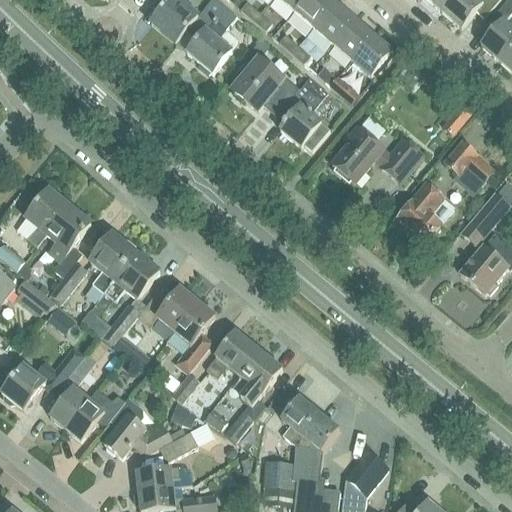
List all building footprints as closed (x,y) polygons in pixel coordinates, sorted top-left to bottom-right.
[(191,0),(206,12),(215,2),(213,0),(191,0)] [(308,0),(275,0),(294,17),(308,0)] [(327,0),(308,0),(294,17),(313,33),(335,7),(327,0)] [(456,0),(423,0),(423,1),(442,17),(456,0)] [(484,23),(497,8),(504,0),(488,0),(482,7),(474,0),(456,0),(442,17),(462,34),(477,16),(484,23)] [(481,51),(501,68),(511,54),(511,32),(504,26),(511,17),(511,0),(489,27),(496,33),(481,51)] [(176,49),(186,38),(198,21),(174,1),(152,28),(176,49)] [(215,2),(206,12),(198,21),(186,38),(197,47),(187,58),(200,69),(198,71),(208,80),(211,77),(213,79),(232,56),(231,55),(238,46),(226,35),(238,21),(215,2)] [(254,25),(260,18),(247,7),(241,15),(254,25)] [(355,24),(335,7),(313,33),(332,50),(355,24)] [(272,29),(260,18),(254,25),(266,36),(272,29)] [(374,40),(355,24),(332,50),(352,66),(374,40)] [(292,58),(299,51),(286,40),(279,47),(292,58)] [(374,40),(352,66),(373,85),(395,59),(374,40)] [(311,61),(299,51),(292,58),(305,69),(311,61)] [(511,54),(501,68),(511,77),(511,54)] [(290,107),(300,95),(285,82),(283,85),(259,65),(233,96),(258,117),(263,110),(278,122),(290,107)] [(330,91),(337,84),(324,73),(318,80),(330,91)] [(299,113),(293,120),(280,135),(302,153),(322,128),(311,119),(328,98),(310,83),(300,95),(290,107),(299,113)] [(349,94),(337,84),(330,91),(342,101),(349,94)] [(458,114),(456,116),(468,126),(476,116),(464,107),(458,114)] [(333,171),(355,190),(375,166),(382,171),(381,173),(401,189),(424,161),(404,145),(390,162),(384,156),(385,155),(358,133),(347,147),(350,150),(333,171)] [(446,168),(458,178),(453,183),(473,200),(494,176),(476,161),(477,160),(463,148),(446,168)] [(426,247),(454,213),(427,191),(399,224),(426,247)] [(477,251),(510,211),(507,209),(511,202),(511,201),(503,194),(498,200),(496,198),(463,239),(477,251)] [(28,245),(37,252),(47,241),(70,213),(49,196),(27,224),(38,233),(28,245)] [(64,284),(76,269),(83,260),(73,253),(92,230),(70,213),(47,241),(57,249),(50,258),(60,267),(53,275),(64,284)] [(95,289),(106,297),(137,258),(113,239),(91,268),(103,278),(95,289)] [(484,252),(461,280),(485,300),(487,298),(490,300),(498,290),(496,288),(508,274),(511,276),(511,274),(511,253),(495,239),(484,252)] [(25,267),(5,251),(0,256),(0,263),(17,277),(25,267)] [(138,305),(160,277),(137,258),(106,297),(96,309),(95,310),(104,317),(114,306),(115,307),(125,294),(138,305)] [(76,269),(64,284),(51,300),(61,308),(86,277),(76,269)] [(0,312),(15,293),(3,283),(0,280),(0,312)] [(47,318),(55,308),(27,286),(19,296),(47,318)] [(175,337),(198,307),(181,293),(167,311),(155,301),(140,320),(137,323),(150,333),(158,324),(175,337)] [(190,380),(202,364),(214,349),(202,339),(216,321),(198,307),(175,337),(167,347),(185,360),(177,371),(189,381),(190,380)] [(44,322),(62,338),(75,325),(57,309),(44,322)] [(137,323),(140,320),(128,310),(103,342),(115,351),(137,323)] [(236,337),(224,353),(216,362),(216,363),(206,375),(219,385),(228,373),(239,382),(259,356),(236,337)] [(57,400),(65,390),(70,384),(84,365),(72,355),(56,376),(46,367),(36,380),(24,371),(14,383),(2,399),(3,400),(4,406),(10,411),(16,410),(24,416),(27,413),(30,413),(33,409),(33,405),(36,401),(44,391),(57,400)] [(283,375),(259,356),(239,382),(251,391),(241,403),(252,412),(262,400),(263,400),(283,375)] [(84,365),(70,384),(79,391),(97,368),(88,361),(84,365)] [(183,409),(186,405),(200,388),(190,380),(189,381),(173,401),(183,409)] [(50,422),(66,435),(90,405),(74,393),(50,422)] [(98,394),(90,405),(66,435),(82,447),(101,423),(109,429),(111,427),(122,412),(98,394)] [(283,441),(294,450),(320,418),(299,402),(281,424),(291,432),(283,441)] [(117,435),(105,450),(107,452),(106,454),(113,460),(114,458),(123,465),(133,452),(146,462),(160,455),(174,447),(170,440),(166,433),(150,442),(145,437),(147,435),(139,429),(143,423),(143,414),(129,403),(122,412),(111,427),(119,433),(117,435)] [(213,415),(207,423),(222,435),(228,428),(213,415)] [(190,418),(185,431),(192,433),(196,420),(190,418)] [(244,418),(225,441),(236,449),(254,426),(244,418)] [(296,452),(294,469),(292,485),(297,486),(296,493),(293,511),(338,511),(340,497),(318,495),(322,457),(340,435),(320,418),(294,450),(296,452)] [(174,447),(160,455),(167,469),(198,452),(191,438),(187,440),(174,447)] [(226,455),(226,461),(233,463),(238,460),(238,454),(232,451),(226,455)] [(242,479),(253,481),(252,468),(246,456),(237,462),(243,472),(242,479)] [(355,473),(346,484),(342,511),(365,511),(367,502),(376,490),(389,475),(368,458),(355,473)] [(267,466),(265,491),(296,493),(297,486),(292,485),(294,469),(267,466)] [(187,473),(181,473),(181,472),(137,477),(139,497),(193,491),(191,478),(190,475),(187,473)] [(137,499),(135,501),(136,508),(138,509),(141,509),(140,511),(216,511),(215,500),(183,503),(182,493),(193,492),(193,491),(139,497),(139,499),(137,499)] [(262,509),(289,511),(293,511),(296,493),(265,491),(262,509)]
